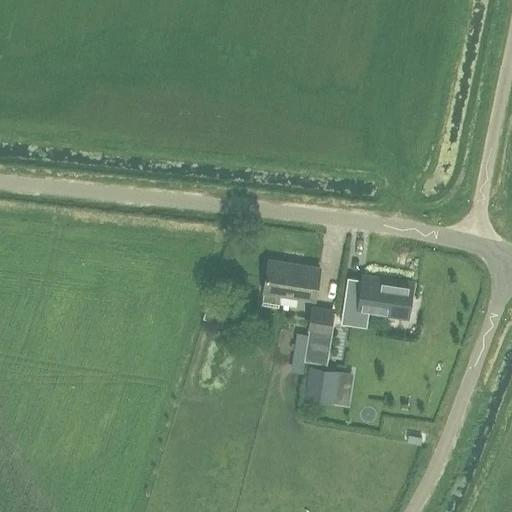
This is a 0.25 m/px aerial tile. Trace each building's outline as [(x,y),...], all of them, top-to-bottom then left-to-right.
[(268,259),(263,290),(262,301),(279,304),(280,295),(314,301),(320,267),(268,259)] [(418,284),(362,274),(360,287),(355,287),(351,307),(368,310),(368,309),(367,309),(368,306),(395,311),(395,315),(396,315),(396,314),(412,317),(411,317),(412,317),(418,284)] [(332,311),(312,309),(310,330),(329,333),(332,311)] [(324,364),(329,333),(310,330),(309,335),(307,348),(315,349),(313,363),(324,364)] [(292,371),(303,373),(305,360),(294,358),(292,371)] [(307,398),(332,401),(336,370),(312,366),(307,398)] [(409,435),(407,442),(420,444),(421,437),(409,435)]
